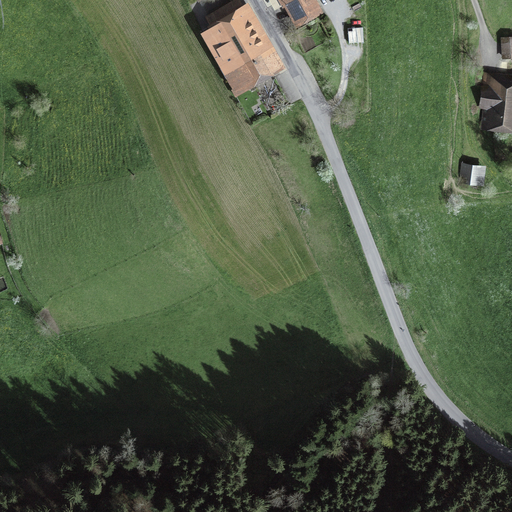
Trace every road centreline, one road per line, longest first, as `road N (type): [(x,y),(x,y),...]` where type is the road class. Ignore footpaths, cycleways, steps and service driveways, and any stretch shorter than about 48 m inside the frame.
road 1 (tertiary): [(254,0),(320,120),(421,373),(451,413),(511,458)]
road 2 (track): [(0,473),(83,442),(157,449),(153,511)]
road 3 (track): [(394,371),(356,379),(333,395),(298,441)]
